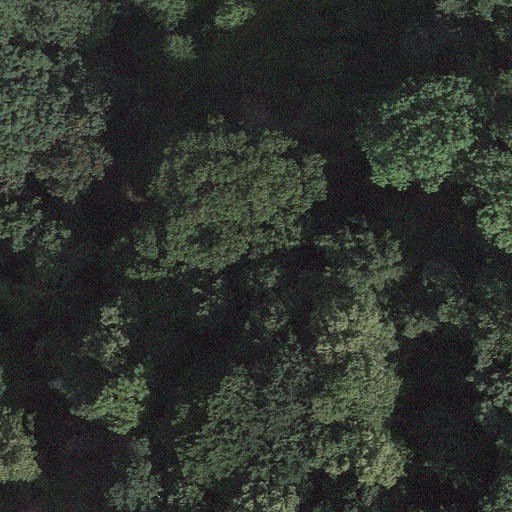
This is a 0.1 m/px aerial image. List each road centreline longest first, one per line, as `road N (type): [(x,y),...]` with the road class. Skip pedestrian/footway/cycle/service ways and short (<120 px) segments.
road 1 (track): [(308,0),(279,14),(161,117),(105,355),(0,433)]
road 2 (track): [(511,219),(440,256),(417,314),(423,511)]
